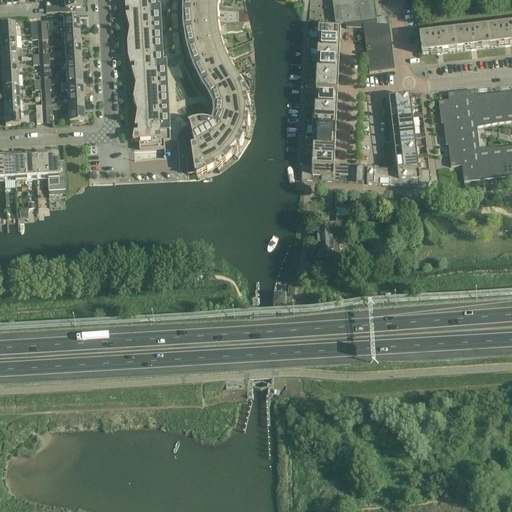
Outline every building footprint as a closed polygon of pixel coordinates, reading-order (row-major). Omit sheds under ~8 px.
[(81,8),(80,0),(64,0),(65,10),(81,9),(81,8)] [(193,159),(187,159),(187,175),(195,175),(197,175),(197,178),(216,168),(218,171),(218,172),(233,156),(235,158),(236,158),(244,138),(247,139),(247,140),(248,140),(249,118),(252,118),(253,118),(247,97),(249,96),(250,96),(239,81),(237,78),(230,66),(224,53),(220,39),(218,25),(218,11),(219,0),(125,0),(126,17),(130,30),(128,44),(128,58),(136,86),(134,100),(138,113),(133,141),(133,142),(139,141),(140,152),(165,150),(164,143),(171,142),(166,63),(163,63),(160,8),(158,8),(158,1),(157,0),(184,0),(184,10),(184,28),(187,47),(192,65),(200,82),(210,98),(214,107),(215,116),(213,124),(211,124),(209,123),(207,123),(204,122),(203,122),(200,122),(198,123),(195,123),(193,124),(190,125),(188,126),(189,126),(190,126),(193,136),(186,140),(190,148),(191,148),(191,149),(192,149),(193,159)] [(332,0),(336,26),(345,25),(346,30),(363,30),(369,75),(394,72),(389,27),(377,27),(373,0),(332,0)] [(64,29),(57,29),(57,36),(64,35),(79,34),(78,21),(77,17),(63,18),(64,29)] [(0,26),(0,39),(15,38),(14,25),(0,26)] [(511,45),(511,25),(420,36),(422,56),(511,45)] [(319,28),(318,39),(340,40),(341,29),(319,28)] [(64,35),(64,48),(80,47),(79,34),(64,35)] [(0,39),(0,41),(1,52),(16,51),(15,38),(0,39)] [(318,39),(318,49),(340,50),(340,40),(318,39)] [(80,59),(80,47),(64,48),(65,60),(80,59)] [(339,61),(340,50),(318,49),(317,60),(339,61)] [(1,52),(1,64),(16,63),(16,51),(1,52)] [(65,60),(66,73),(81,72),(80,59),(65,60)] [(317,60),(317,70),(339,71),(339,61),(317,60)] [(1,64),(2,77),(17,76),(16,63),(1,64)] [(317,70),(316,80),(338,81),(339,71),(317,70)] [(81,72),(66,73),(67,85),(82,85),(81,72)] [(18,89),(17,76),(2,77),(3,89),(18,89)] [(338,92),(338,81),(316,80),(316,91),(338,92)] [(67,85),(61,86),(61,93),(67,92),(67,99),(83,98),(82,85),(67,85)] [(3,89),(4,102),(19,101),(18,89),(3,89)] [(511,95),(506,96),(506,94),(500,95),(500,97),(494,98),(493,95),(487,96),(488,99),(481,100),(481,97),(476,98),(475,92),(448,95),(449,102),(439,103),(441,122),(443,122),(446,144),(448,143),(451,169),(462,167),(464,184),(511,178),(511,95)] [(315,95),(315,106),(337,107),(337,96),(315,95)] [(390,111),(411,108),(410,97),(389,100),(390,111)] [(68,106),(64,106),(64,111),(68,111),(83,110),(83,98),(67,99),(68,106)] [(19,113),(19,101),(4,102),(4,114),(19,113)] [(315,106),(314,116),(336,117),(337,107),(315,106)] [(413,120),(418,120),(417,116),(412,116),(411,108),(390,111),(391,121),(413,118),(413,120)] [(83,110),(68,111),(69,123),(84,123),(83,110)] [(20,126),(19,113),(4,114),(5,127),(20,126)] [(314,127),(336,128),(336,117),(314,116),(314,127)] [(391,121),(393,131),(414,128),(413,120),(413,118),(391,121)] [(314,127),(314,137),(336,138),(336,128),(314,127)] [(415,138),(415,140),(420,140),(420,136),(415,136),(414,128),(393,131),(394,141),(415,138)] [(313,147),(335,148),(336,138),(314,137),(313,147)] [(416,149),(415,140),(415,138),(394,141),(395,151),(416,149)] [(313,147),(313,157),(335,158),(335,148),(313,147)] [(417,157),(416,149),(395,151),(396,161),(417,159),(418,161),(423,160),(422,156),(417,157)] [(46,155),(35,156),(35,158),(36,179),(47,178),(46,158),(46,155)] [(57,155),(46,155),(46,158),(47,178),(47,181),(48,193),(64,192),(63,177),(63,165),(58,165),(57,161),(57,157),(57,155)] [(24,156),(13,157),(13,160),(15,183),(18,183),(23,182),(26,182),(25,159),(24,156)] [(35,156),(24,156),(25,159),(26,182),(37,182),(36,179),(35,158),(35,156)] [(13,157),(3,158),(3,160),(4,181),(4,183),(5,190),(15,190),(15,183),(13,160),(13,157)] [(313,157),(312,167),(334,168),(335,158),(313,157)] [(419,172),(418,161),(417,159),(396,161),(397,171),(419,172)] [(337,174),(338,168),(334,168),(312,167),(302,166),(301,182),(333,184),(333,174),(337,174)] [(364,169),(338,168),(337,174),(333,174),(333,184),(363,185),(364,169)] [(394,177),(394,171),(367,169),(366,186),(397,187),(398,177),(394,177)] [(397,171),(394,171),(394,177),(398,177),(397,187),(423,188),(424,188),(425,188),(426,187),(427,187),(429,186),(429,185),(430,184),(430,183),(430,182),(430,180),(429,172),(419,172),(397,171)] [(358,209),(335,208),(336,218),(359,215),(358,209)] [(325,231),(318,231),(319,246),(338,245),(346,245),(342,238),(341,223),(325,224),(325,231)] [(338,245),(319,246),(319,261),(321,261),(322,267),(340,266),(339,253),(338,245)] [(363,271),(362,263),(342,264),(342,272),(363,271)] [(275,302),(274,305),(276,305),(283,306),(284,297),(278,296),(275,296),(275,300),(275,302)]
